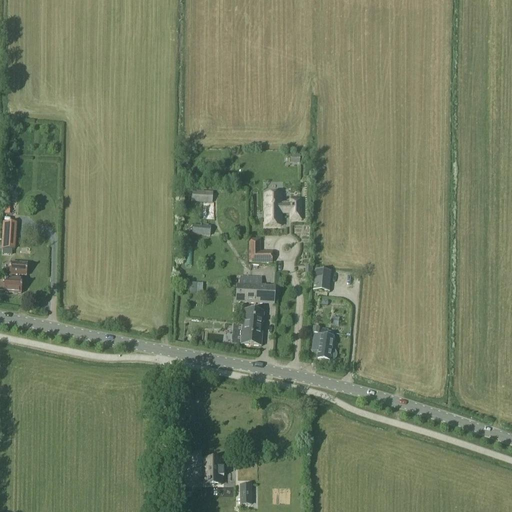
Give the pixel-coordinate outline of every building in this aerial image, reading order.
[(191,203),(212,204),(212,194),(192,193),(191,203)] [(291,221),(300,221),(300,202),(291,202),(291,205),(281,205),(281,197),(265,197),(265,228),(281,228),(281,214),(291,214),(291,221)] [(4,224),(2,250),(13,251),(15,225),(4,224)] [(210,237),(210,228),(192,227),(192,236),(210,237)] [(259,242),(250,242),(250,264),(272,264),(272,254),(259,254),(259,242)] [(26,277),(27,264),(10,263),(10,279),(5,278),(5,281),(4,286),(0,285),(0,293),(4,293),(4,294),(21,295),(22,280),(19,280),(19,277),(26,277)] [(251,273),(251,276),(269,277),(269,265),(258,265),(257,273),(251,273)] [(330,273),(315,272),(313,297),(328,299),(330,273)] [(262,280),(240,278),(240,282),(236,282),(235,304),(273,307),(274,289),(262,288),(262,280)] [(187,284),(186,292),(190,292),(190,297),(196,297),(197,285),(191,284),(187,284)] [(236,333),(237,333),(236,346),(241,346),(260,347),(263,314),(243,313),(242,327),(236,327),(236,333)] [(327,331),(319,330),(318,336),(314,335),(311,352),(318,353),(317,360),(329,362),(331,362),(334,361),(336,359),(336,356),(335,353),(333,351),(331,351),(332,339),(331,339),(332,335),(326,334),(327,331)] [(230,425),(230,405),(185,405),(185,425),(230,425)] [(253,444),(253,416),(243,417),(243,444),(253,444)] [(221,469),(221,461),(203,461),(203,471),(202,471),(202,475),(203,475),(203,486),(221,486),(221,478),(222,478),(222,469),(221,469)] [(251,506),(251,487),(240,487),(240,506),(251,506)]
